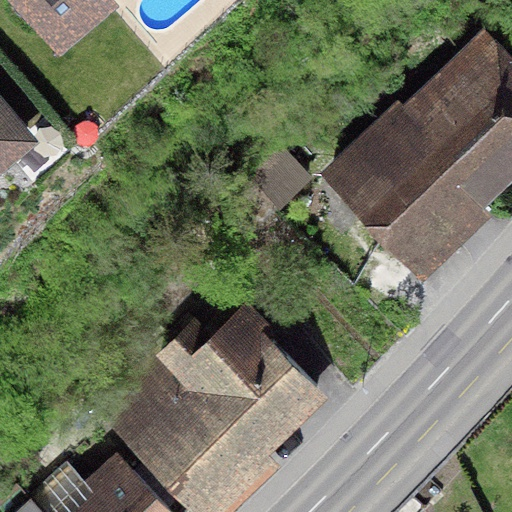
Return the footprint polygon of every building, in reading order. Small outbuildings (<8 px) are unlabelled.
[(19,0),(43,27),(73,0),(19,0)] [(362,142),(324,178),(403,261),(511,156),(511,72),(484,44),(476,52),(483,59),(380,160),(362,142)] [(0,155),(20,139),(0,115),(0,155)] [(272,206),(303,176),(271,143),(240,174),(272,206)] [(241,236),(272,206),(240,174),(209,204),(241,236)] [(118,311),(144,335),(198,276),(172,252),(118,311)] [(313,387),(236,307),(226,318),(232,325),(212,345),(188,320),(96,409),(195,511),(197,511),(200,509),(194,502),(313,387)] [(168,511),(122,462),(74,506),(68,498),(60,506),(66,511),(168,511)] [(41,511),(26,495),(6,511),(41,511)]
